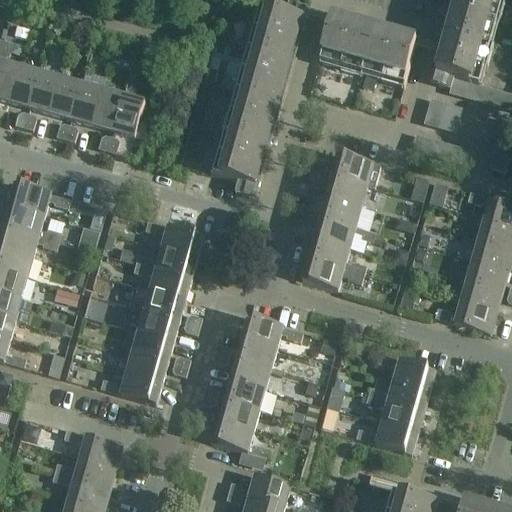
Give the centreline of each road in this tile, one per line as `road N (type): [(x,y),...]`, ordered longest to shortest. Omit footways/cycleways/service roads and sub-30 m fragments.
road 1 (residential): [(263,219),(0,149)]
road 2 (residential): [(511,360),(271,290)]
road 3 (residential): [(293,112),(406,142),(435,28)]
road 4 (residential): [(164,450),(175,416),(188,416),(224,296),(271,290)]
road 5 (residential): [(164,450),(26,412)]
